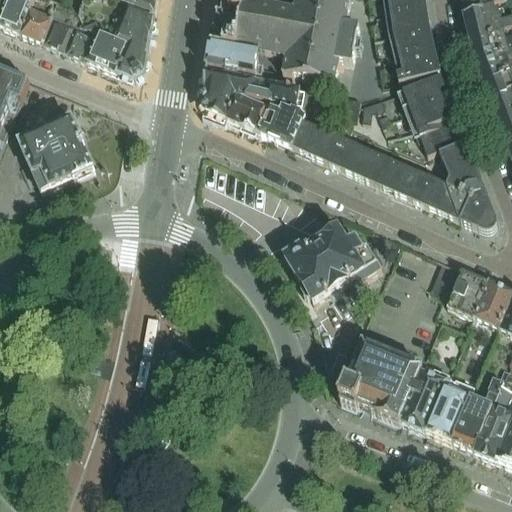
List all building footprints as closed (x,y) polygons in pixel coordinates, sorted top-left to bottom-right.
[(12,0),(0,27),(0,33),(21,42),(30,19),(38,0),(12,0)] [(0,0),(0,27),(12,0),(0,0)] [(152,39),(154,28),(154,26),(88,1),(80,22),(73,19),(74,18),(48,7),(45,0),(38,0),(30,19),(53,28),(74,37),(97,46),(98,44),(128,57),(119,82),(135,89),(136,90),(145,85),(145,84),(148,66),(148,65),(152,39)] [(154,26),(158,0),(88,0),(88,1),(154,26)] [(319,0),(319,3),(302,0),(298,0),(298,2),(299,2),(296,17),(268,13),(268,12),(219,4),(211,51),(260,62),(286,67),(283,83),(304,87),(303,90),(315,92),(315,89),(335,92),(338,74),(343,75),(343,73),(339,72),(339,69),(353,72),(355,58),(360,59),(362,48),(357,47),(360,33),(346,31),(347,28),(351,29),(351,27),(347,26),(350,8),(330,5),(331,1),(325,0),(319,0)] [(219,0),(219,4),(268,12),(270,0),(283,0),(298,2),(298,0),(219,0)] [(424,0),(401,0),(382,3),(390,45),(398,80),(397,81),(399,90),(442,80),(441,79),(441,80),(430,35),(424,0)] [(465,22),(494,12),(504,9),(502,0),(478,0),(461,4),(465,22)] [(496,20),(494,12),(465,22),(471,46),(504,40),(511,38),(511,27),(502,30),(499,19),(496,20)] [(44,51),(53,28),(30,19),(21,42),(44,51)] [(44,51),(66,60),(74,37),(53,28),(44,51)] [(66,60),(88,70),(97,46),(74,37),(66,60)] [(511,48),(507,50),(504,40),(471,46),(477,70),(511,59),(511,48)] [(98,44),(97,46),(88,70),(119,82),(128,57),(98,44)] [(211,51),(208,75),(276,87),(278,78),(258,74),(260,62),(211,51)] [(511,59),(477,70),(479,76),(478,79),(480,85),(483,87),(484,89),(511,78),(511,59)] [(0,160),(21,109),(30,89),(0,76),(0,160)] [(489,102),(492,109),(511,102),(511,78),(484,89),(485,91),(484,95),(486,101),(489,102)] [(270,90),(207,79),(202,111),(208,121),(226,128),(237,104),(252,111),(253,108),(298,116),(300,96),(270,90)] [(403,99),(405,103),(409,113),(403,115),(415,146),(420,144),(428,164),(439,160),(466,149),(442,84),(403,99)] [(511,102),(492,109),(495,117),(493,120),(496,126),(499,128),(499,129),(511,124),(511,102)] [(226,128),(258,142),(268,117),(281,123),(282,119),(291,123),(293,119),(296,120),(296,119),(253,108),(252,111),(237,104),(226,128)] [(335,142),(304,129),(292,156),(435,219),(447,192),(347,149),(355,131),(357,131),(361,108),(343,104),(339,128),(335,142)] [(386,117),(382,107),(364,113),(363,129),(371,130),(372,120),(377,118),(378,120),(386,117)] [(268,117),(258,142),(292,156),(304,129),(306,125),(296,120),(293,119),(291,123),(282,119),(281,123),(268,117)] [(391,132),(388,122),(380,125),(383,135),(391,132)] [(511,124),(499,129),(500,131),(498,134),(501,140),(504,142),(507,149),(511,146),(511,124)] [(74,188),(96,178),(79,140),(73,126),(19,149),(42,200),(53,195),(65,190),(73,186),(74,188)] [(447,192),(435,219),(484,240),(485,240),(487,241),(489,240),(491,240),(492,240),(494,239),(495,237),(496,236),(497,235),(498,233),(498,231),(498,230),(498,228),(498,226),(466,149),(439,160),(450,186),(447,192)] [(302,251),(284,263),(302,292),(302,293),(302,295),(302,296),(302,298),(302,299),(303,301),(304,302),(304,303),(305,304),(308,305),(310,306),(311,307),(314,311),(350,288),(352,287),(357,284),(361,290),(382,277),(367,254),(363,256),(352,239),(344,244),(339,237),(307,258),(302,251)] [(399,250),(374,238),(370,248),(395,259),(398,252),(399,250)] [(445,306),(457,277),(443,271),(430,300),(445,306)] [(474,325),(489,289),(463,278),(463,279),(447,316),(455,319),(473,327),(474,325)] [(498,337),(511,306),(511,299),(489,289),(474,325),(473,327),(472,331),(476,332),(478,327),(498,337)] [(511,306),(498,337),(511,343),(511,306)] [(400,431),(400,430),(423,375),(424,372),(366,346),(365,350),(363,349),(340,406),(342,407),(341,410),(356,416),(357,413),(378,421),(400,431)] [(426,441),(448,388),(450,384),(435,378),(434,379),(423,375),(400,430),(426,441)] [(484,411),(471,406),(452,451),(474,460),(507,381),(509,382),(510,378),(504,376),(499,387),(493,385),(488,399),(489,399),(484,411)] [(507,381),(474,460),(496,469),(511,432),(511,413),(509,412),(511,403),(511,382),(509,382),(507,381)] [(452,451),(471,406),(474,398),(448,388),(426,441),(427,442),(425,447),(441,453),(443,448),(452,452),(452,451)] [(511,432),(496,469),(511,475),(511,432)]
